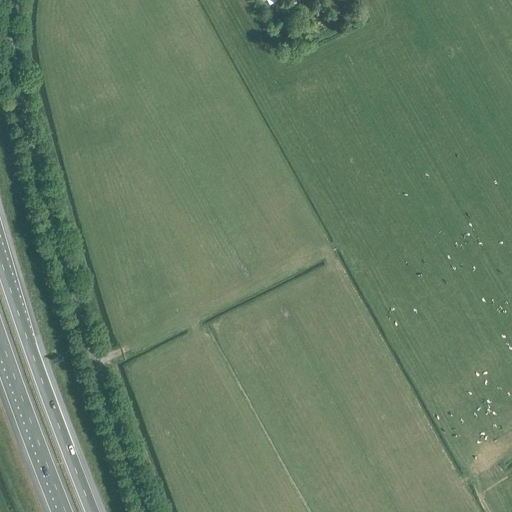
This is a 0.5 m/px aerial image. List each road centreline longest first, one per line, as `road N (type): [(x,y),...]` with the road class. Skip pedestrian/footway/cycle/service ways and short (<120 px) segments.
road 1 (unclassified): [(145,511),(57,255),(13,86),(8,0)]
road 2 (motorway): [(89,511),(0,258)]
road 3 (motorway): [(0,338),(65,511)]
